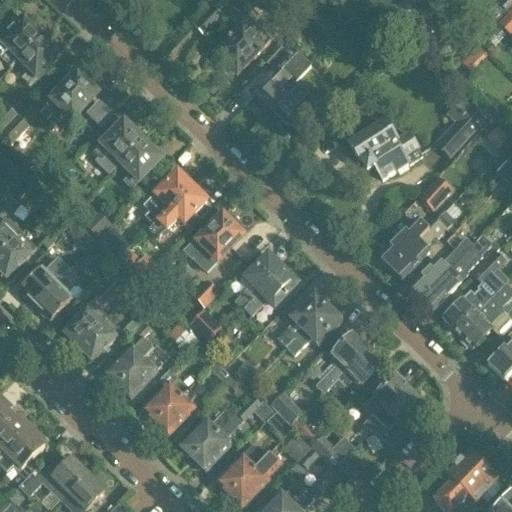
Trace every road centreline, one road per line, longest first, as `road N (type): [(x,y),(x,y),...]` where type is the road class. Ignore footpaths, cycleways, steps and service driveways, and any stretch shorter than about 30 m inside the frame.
road 1 (residential): [(476,402),(67,0)]
road 2 (residential): [(185,511),(0,328)]
road 3 (residential): [(476,402),(368,511)]
